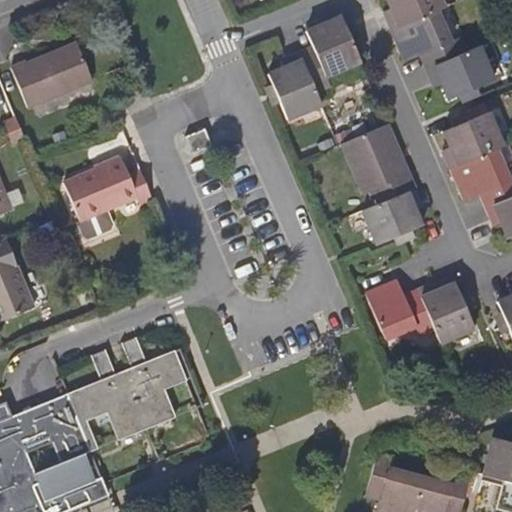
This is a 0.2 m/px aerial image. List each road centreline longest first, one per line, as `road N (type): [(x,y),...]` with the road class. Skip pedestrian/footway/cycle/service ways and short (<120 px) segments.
road 1 (residential): [(238,90),(309,260),(309,287),(303,309),(266,325),(244,324),(215,284)]
road 2 (residential): [(347,0),(456,255),(489,272),(511,262)]
road 3 (residential): [(215,284),(162,153),(162,132),(174,117),(238,90)]
road 4 (residential): [(215,284),(22,364),(28,401)]
road 5 (residential): [(222,48),(343,0)]
